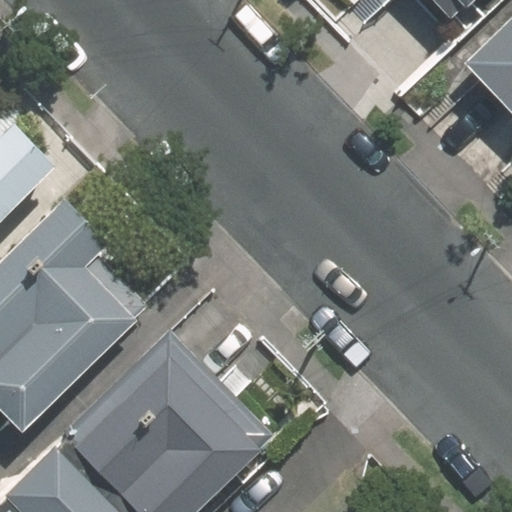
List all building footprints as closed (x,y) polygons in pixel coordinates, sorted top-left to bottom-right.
[(439,0),(460,23),(485,0),(439,0)] [(511,16),(474,53),(511,92),(511,16)] [(0,223),(71,159),(30,115),(17,127),(0,108),(0,223)] [(125,234),(84,191),(0,270),(0,402),(8,411),(15,404),(37,427),(165,307),(110,248),(125,234)] [(96,412),(81,426),(0,502),(0,511),(203,511),(243,474),(251,483),(297,440),(189,325),(96,412)]
